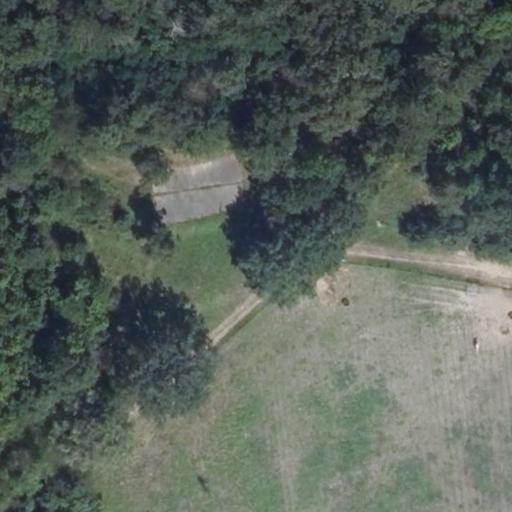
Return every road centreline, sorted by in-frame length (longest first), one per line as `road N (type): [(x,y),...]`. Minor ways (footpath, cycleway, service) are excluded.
road 1 (track): [(269,291),(4,511)]
road 2 (track): [(318,253),(475,60),(479,0)]
road 3 (track): [(511,273),(318,253),(269,291)]
